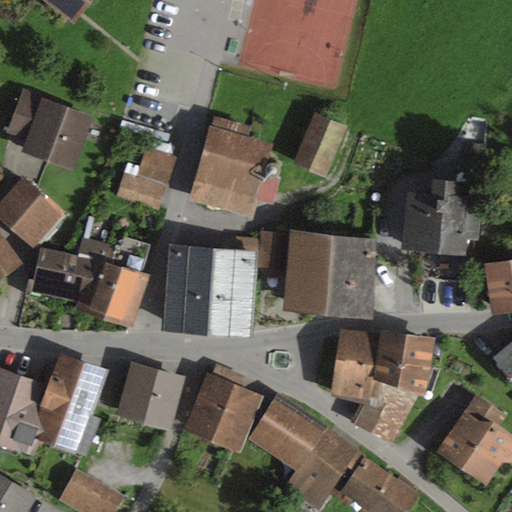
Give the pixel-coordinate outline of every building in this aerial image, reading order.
[(95,0),(49,0),(79,22),(95,0)] [(192,51),(124,56),(129,123),(197,118),(192,51)] [(98,115),(26,88),(8,133),(30,141),(26,152),(77,171),(98,115)] [(353,126),(321,112),(297,163),(329,178),(353,126)] [(253,126),(218,116),(193,200),(258,219),(264,199),(271,173),(281,143),(251,134),(253,126)] [(138,176),(127,172),(119,196),(161,210),(179,156),(148,146),(138,176)] [(440,191),(413,189),(408,248),(471,253),(473,237),(482,238),(487,181),(493,181),(495,161),(471,159),(469,177),(441,175),(440,191)] [(290,167),(290,165),(289,163),(287,162),(285,161),(282,161),(280,161),(278,163),(277,165),(276,167),(276,169),(277,171),(279,173),(281,174),(283,174),(285,174),(287,173),(289,172),(290,170),(290,167)] [(279,203),(286,177),(271,173),(264,199),(279,203)] [(29,175),(0,205),(0,212),(37,246),(69,211),(29,175)] [(0,284),(27,263),(0,225),(0,284)] [(384,236),(297,229),(291,309),(378,316),(384,236)] [(295,232),(269,230),(266,266),(291,268),(295,232)] [(122,235),(119,245),(114,261),(146,270),(154,244),(122,235)] [(239,236),(238,247),(266,249),(267,238),(239,236)] [(81,254),(47,248),(39,279),(30,277),(25,297),(43,301),(46,294),(83,301),(80,309),(137,326),(155,273),(146,270),(114,261),(119,245),(85,238),(81,254)] [(238,247),(177,243),(171,330),(260,335),(266,249),(238,247)] [(511,258),(490,262),(499,313),(511,311),(511,258)] [(345,328),(335,396),(365,402),(355,422),(397,443),(421,395),(390,383),(390,380),(382,378),(387,334),(345,328)] [(387,328),(387,334),(382,378),(390,380),(434,393),(443,369),(436,367),(440,336),(387,328)] [(511,347),(502,356),(511,367),(511,347)] [(47,407),(38,436),(46,439),(86,452),(114,368),(66,352),(47,407)] [(336,355),(320,354),(317,394),(333,395),(336,355)] [(137,361),(122,415),(177,429),(191,375),(137,361)] [(212,371),(189,430),(246,453),(270,394),(244,384),(248,376),(219,364),(216,373),(212,371)] [(47,381),(1,366),(0,368),(0,446),(17,453),(19,448),(38,454),(46,439),(38,436),(47,407),(39,404),(47,381)] [(302,469),(331,425),(282,392),(254,438),(302,469)] [(479,395),(441,450),(492,484),(507,461),(511,461),(511,430),(502,424),(509,415),(479,395)] [(369,455),(333,429),(302,469),(289,488),(320,508),(335,493),(354,507),(358,499),(378,511),(413,511),(426,495),(368,456),(369,455)] [(120,511),(129,496),(80,469),(63,500),(85,511),(120,511)] [(32,511),(42,496),(0,470),(0,511),(32,511)]
